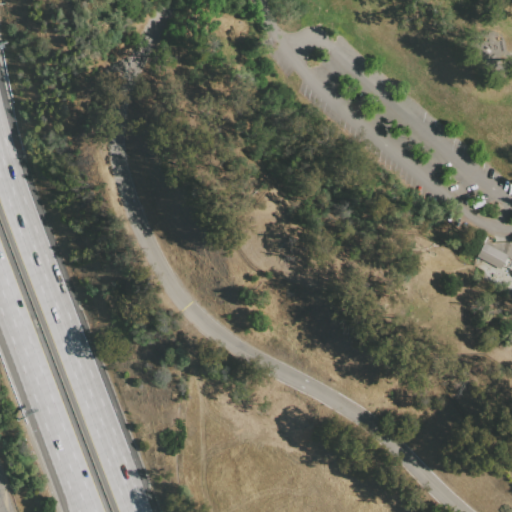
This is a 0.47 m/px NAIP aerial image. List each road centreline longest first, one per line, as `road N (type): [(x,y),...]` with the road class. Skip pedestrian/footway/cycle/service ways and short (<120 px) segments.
road 1 (motorway): [(136,511),(1,151)]
road 2 (motorway): [(0,301),(65,473)]
